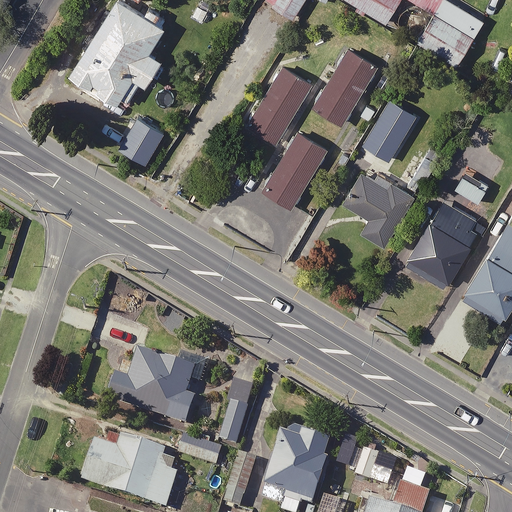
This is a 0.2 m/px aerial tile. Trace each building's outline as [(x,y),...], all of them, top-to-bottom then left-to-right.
[(0,0),(0,12),(3,15),(11,0),(0,0)] [(387,0),(249,0),(240,16),(270,34),(290,0),(307,0),(366,35),(387,0)] [(145,40),(96,10),(49,88),(98,117),(111,95),(122,101),(141,69),(131,63),(145,40)] [(380,64),(355,49),(320,107),(345,122),(380,64)] [(511,66),(499,87),(511,95),(511,66)] [(315,81),(290,67),(256,126),(280,140),(315,81)] [(385,136),(369,129),(360,148),(376,156),(385,136)] [(331,147),(305,132),(270,190),(296,206),(331,147)] [(447,156),(430,147),(416,176),(432,184),(447,156)] [(393,187),(367,173),(350,204),(374,217),(366,232),(390,245),(418,195),(395,183),(393,187)] [(492,188),(468,174),(460,188),(484,202),(492,188)] [(490,226),(448,202),(411,264),(453,289),(490,226)] [(511,226),(510,226),(468,296),(509,321),(511,316),(511,226)] [(114,401),(192,426),(209,370),(131,346),(114,401)] [(259,387),(240,382),(224,440),(243,445),(259,387)] [(287,507),(285,511),(316,511),(340,442),(292,426),(267,500),(287,507)] [(91,483),(173,510),(179,494),(187,497),(196,468),(171,459),(173,453),(107,432),(91,483)] [(226,448),(189,437),(184,455),(221,466),(226,448)] [(384,455),(368,449),(359,475),(375,481),(384,455)] [(430,511),(436,493),(406,484),(400,507),(376,500),(372,511),(430,511)]
